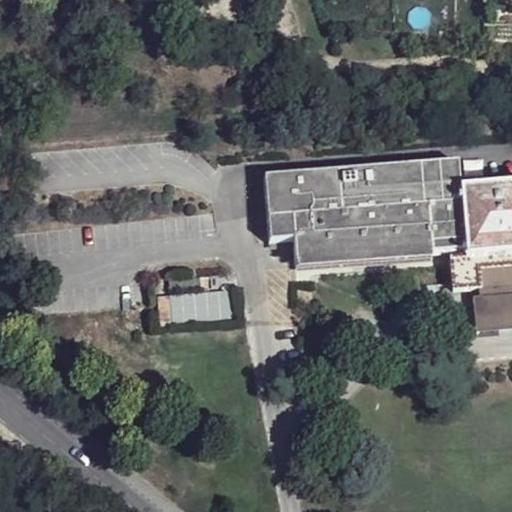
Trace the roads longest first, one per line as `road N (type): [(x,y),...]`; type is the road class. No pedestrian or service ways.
road 1 (unknown): [(231,193),(239,175),(263,168),(511,151)]
road 2 (unclassified): [(134,511),(0,399)]
